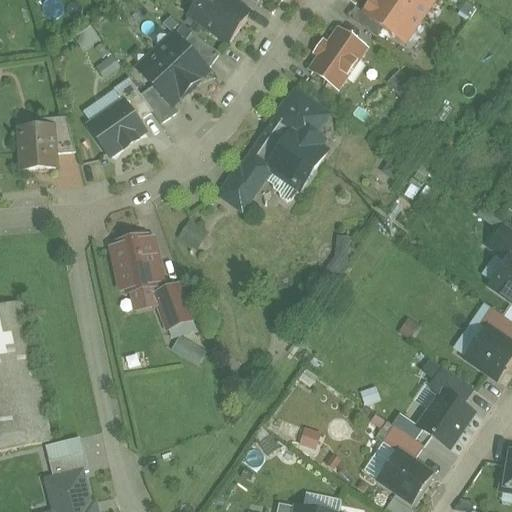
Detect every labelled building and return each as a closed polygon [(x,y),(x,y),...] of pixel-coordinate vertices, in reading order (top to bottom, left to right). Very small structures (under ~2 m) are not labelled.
[(200,0),(189,17),(228,44),(250,14),(229,0),(200,0)] [(435,0),(375,0),(375,1),(365,15),(405,44),(435,0)] [(339,32),(312,72),(338,90),(366,50),(339,32)] [(220,55),(192,34),(183,45),(208,71),(220,55)] [(183,45),(175,36),(156,53),(191,90),(209,72),(183,45)] [(191,90),(156,53),(138,70),(154,87),(172,107),(173,106),(191,90)] [(106,76),(122,67),(117,59),(101,68),(106,76)] [(141,96),(133,84),(117,95),(123,104),(124,104),(138,124),(153,114),(141,96)] [(172,107),(154,87),(141,96),(153,114),(161,126),(180,113),(173,106),(172,107)] [(267,136),(242,172),(240,171),(223,196),(242,210),(264,179),(274,185),(274,190),(280,194),(281,198),(287,202),(290,201),(291,200),(292,201),(300,189),(301,190),(326,154),(317,148),(323,140),(315,134),(327,117),(296,95),(272,129),(275,131),(270,138),(267,136)] [(123,104),(90,128),(110,157),(124,148),(125,150),(137,142),(136,140),(145,133),(138,124),(124,104),(123,104)] [(67,119),(51,120),(52,129),(53,128),(55,155),(76,154),(67,119)] [(52,129),(20,131),(23,171),(56,168),(55,155),(53,128),(52,129)] [(208,234),(191,222),(178,240),(195,252),(208,234)] [(511,231),(505,226),(489,249),(508,262),(511,256),(511,231)] [(146,238),(118,244),(119,248),(114,249),(123,290),(128,289),(129,293),(157,287),(156,283),(161,282),(152,241),(147,242),(146,238)] [(511,256),(508,262),(491,287),(511,301),(511,256)] [(180,286),(155,295),(168,329),(193,319),(180,286)] [(20,303),(0,307),(0,452),(50,442),(20,303)] [(511,343),(511,323),(492,310),(481,325),(487,330),(488,329),(511,345),(511,343)] [(195,320),(171,330),(175,338),(198,328),(195,320)] [(511,345),(488,329),(487,330),(467,359),(497,380),(511,358),(511,345)] [(205,353),(181,339),(173,352),(197,366),(205,353)] [(474,389),(444,369),(432,386),(442,394),(443,392),(462,406),(474,389)] [(376,388),(361,392),(366,405),(380,400),(376,388)] [(442,394),(419,427),(424,431),(449,448),(473,414),(462,406),(443,392),(442,394)] [(392,425),(395,427),(416,442),(424,431),(419,427),(400,414),(392,425)] [(416,442),(395,427),(384,443),(399,453),(399,452),(414,462),(424,447),(416,442)] [(322,434),(305,429),(300,445),(317,450),(322,434)] [(511,450),(509,450),(502,489),(511,491),(511,450)] [(399,453),(379,481),(411,503),(431,474),(414,462),(399,452),(399,453)] [(88,469),(84,454),(50,462),(53,477),(82,471),(88,469)] [(341,461),(334,456),(327,466),(334,471),(341,461)] [(97,511),(95,500),(89,501),(82,471),(53,477),(46,479),(54,511),(97,511)]
